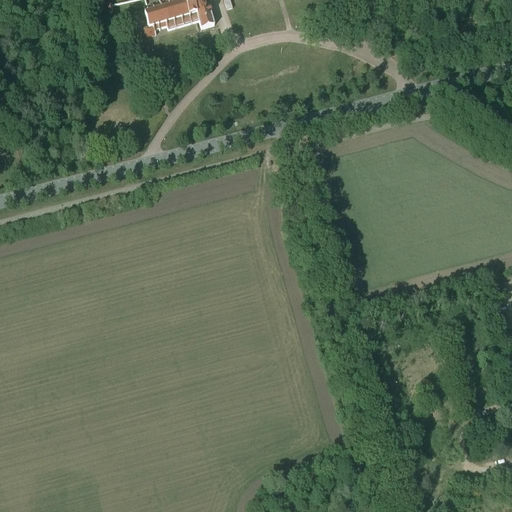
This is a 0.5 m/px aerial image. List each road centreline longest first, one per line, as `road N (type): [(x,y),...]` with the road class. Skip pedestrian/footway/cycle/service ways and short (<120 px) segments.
road 1 (primary): [(0,202),(511,67)]
road 2 (track): [(278,129),(387,495),(441,481)]
